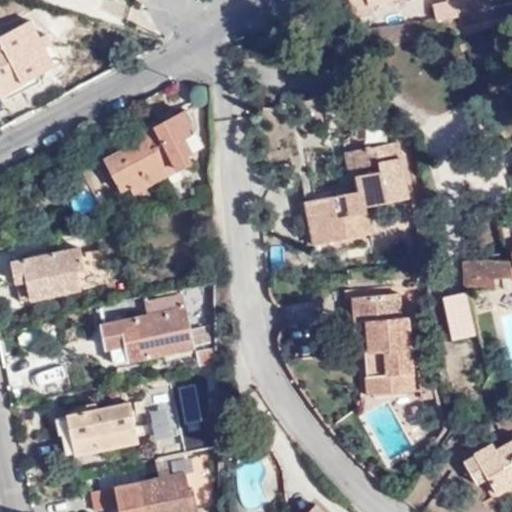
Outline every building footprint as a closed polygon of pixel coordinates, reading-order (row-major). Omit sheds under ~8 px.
[(355,0),(359,17),(373,14),(371,5),(390,0),(355,0)] [(435,19),(460,17),(458,0),(439,0),(440,8),(434,8),(435,19)] [(477,0),(458,0),(460,17),(460,18),(480,15),(477,0)] [(0,90),(2,94),(53,67),(28,21),(0,35),(0,90)] [(474,51),(499,42),(493,25),(467,34),(474,51)] [(258,37),(259,48),(270,47),(278,46),(277,35),(258,37)] [(185,111),(156,125),(180,169),(191,163),(186,154),(190,152),(180,133),(193,127),(185,111)] [(156,125),(152,117),(131,128),(133,133),(132,133),(137,142),(109,155),(104,158),(119,190),(127,186),(131,194),(162,178),(180,169),(156,125)] [(137,142),(132,133),(105,146),(109,155),(137,142)] [(316,195),(325,238),(367,230),(362,203),(402,194),(390,138),(349,146),(357,187),(348,188),(316,195)] [(357,187),(349,146),(340,148),(348,188),(357,187)] [(308,242),(325,238),(316,195),(299,198),(308,242)] [(10,241),(0,242),(0,253),(11,252),(10,241)] [(89,285),(81,247),(13,261),(20,299),(89,285)] [(489,256),(460,259),(462,287),(493,286),(494,275),(510,275),(509,258),(489,259),(489,256)] [(356,296),(358,336),(359,339),(365,339),(366,351),(355,351),(358,394),(411,389),(406,312),(400,313),(398,291),(356,296)] [(192,347),(181,293),(145,301),(147,315),(100,322),(104,350),(110,348),(112,363),(192,347)] [(447,297),(455,337),(477,333),(469,293),(447,297)] [(352,337),(358,336),(356,296),(349,296),(352,337)] [(137,443),(129,403),(67,415),(67,417),(55,420),(58,438),(61,437),(64,457),(137,443)] [(474,452),(487,477),(496,494),(511,485),(511,439),(494,449),(492,444),(474,452)] [(476,484),(487,477),(474,452),(461,460),(476,484)] [(185,492),(182,474),(90,492),(94,511),(109,508),(109,511),(195,511),(192,490),(185,492)] [(322,511),(313,502),(302,511),(322,511)]
